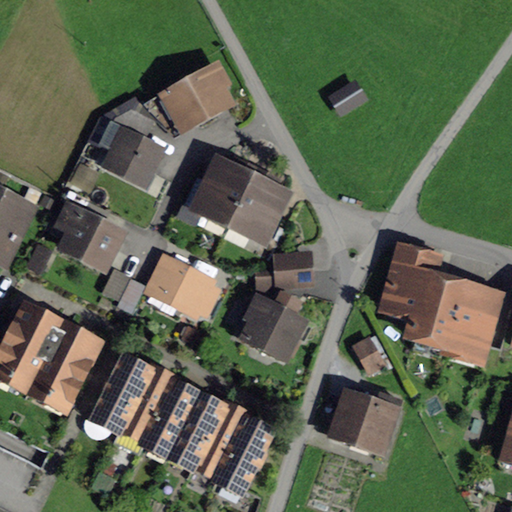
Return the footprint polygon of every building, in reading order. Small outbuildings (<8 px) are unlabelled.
[(165,94),(143,107),(165,131),(190,117),(193,122),(226,104),(219,90),(225,87),(216,71),(167,99),(165,94)] [(332,98),(342,115),(364,102),(353,85),(332,98)] [(103,143),(117,150),(109,165),(143,182),(158,153),(141,144),(151,124),(130,112),(117,120),(103,143)] [(200,209),(231,224),(251,183),(243,180),(247,171),(236,165),(231,174),(219,168),(211,186),(197,179),(194,186),(179,217),(192,223),(200,209)] [(258,187),(251,183),(231,224),(262,239),(255,254),(269,260),(284,229),(270,223),(282,199),(270,193),(275,184),(263,178),(258,187)] [(57,224),(75,233),(68,248),(101,265),(116,236),(97,226),(105,211),(72,194),(57,224)] [(0,260),(5,263),(31,212),(0,196),(0,260)] [(39,247),(28,269),(40,275),(51,253),(39,247)] [(414,336),(415,336),(436,264),(402,254),(396,274),(393,273),(389,288),(391,288),(386,307),(420,317),(416,329),(414,328),(412,333),(415,333),(414,336)] [(278,259),(279,274),(307,272),(307,258),(278,259)] [(448,268),(436,264),(415,336),(448,346),(448,347),(464,293),(466,286),(444,280),(448,268)] [(176,265),(162,295),(196,312),(211,283),(176,265)] [(308,286),(307,272),(279,274),(258,275),(259,291),(308,286)] [(466,286),(464,293),(448,347),(481,357),(499,295),(466,286)] [(276,312),(257,302),(241,335),(286,357),(302,325),(290,319),(297,305),(283,298),(276,312)] [(26,311),(0,362),(0,372),(11,378),(9,382),(50,402),(52,399),(67,406),(97,347),(26,311)] [(354,348),(369,374),(382,367),(368,340),(354,348)] [(95,418),(120,431),(149,374),(124,362),(114,380),(110,382),(105,392),(106,396),(95,418)] [(151,371),(149,374),(122,428),(146,440),(175,383),(151,371)] [(198,399),(173,386),(145,443),(169,455),(170,454),(198,399)] [(347,397),(334,435),(380,451),(397,403),(379,396),(375,407),(347,397)] [(169,455),(194,468),(195,464),(222,411),(198,399),(170,454),(169,455)] [(218,480),(219,478),(248,420),(224,407),(222,411),(195,464),(219,476),(218,480)] [(248,420),(219,478),(218,480),(243,492),(255,470),(259,469),(264,458),(263,454),(272,436),(247,423),(249,420),(248,420)] [(125,471),(109,462),(101,478),(117,486),(125,471)]
